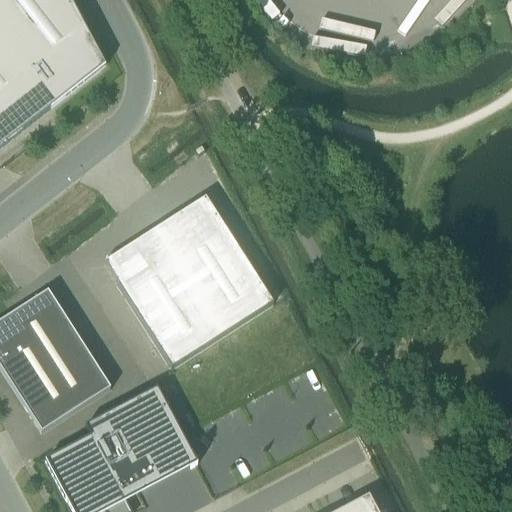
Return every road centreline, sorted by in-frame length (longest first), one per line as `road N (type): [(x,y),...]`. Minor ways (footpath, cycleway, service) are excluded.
road 1 (unclassified): [(102,0),(137,79),(111,136),(0,228)]
road 2 (unclassified): [(354,450),(241,511)]
